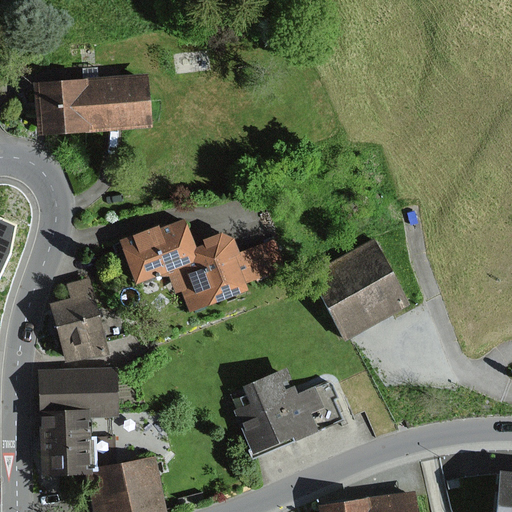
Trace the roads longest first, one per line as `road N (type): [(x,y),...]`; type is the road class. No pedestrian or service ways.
road 1 (unclassified): [(1,156),(45,167),(60,189),(63,222),(23,360),(23,511)]
road 2 (residential): [(511,429),(438,438),(339,465),(238,511)]
